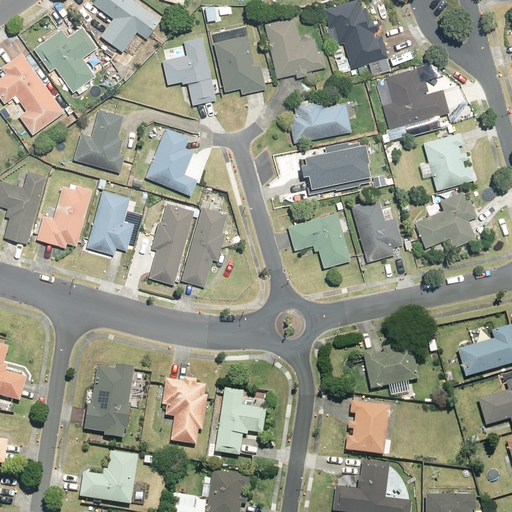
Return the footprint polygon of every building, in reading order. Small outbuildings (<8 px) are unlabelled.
[(139,0),(96,0),(94,5),(115,19),(103,37),(125,53),(139,33),(151,41),(166,18),(139,0)] [(362,0),(353,0),(324,8),(330,31),(337,29),(341,45),(347,43),(353,69),(393,59),(386,32),(376,35),(368,6),(364,7),(362,0)] [(297,17),(268,24),(279,79),(329,68),(325,51),(319,53),(316,39),(302,42),(297,17)] [(64,31),(37,51),(52,71),(56,68),(75,94),(99,76),(86,58),(100,48),(84,26),(69,37),(64,31)] [(249,37),(217,44),(227,92),(243,89),(244,95),(268,90),(263,66),(255,67),(249,37)] [(191,56),(164,61),(169,86),(192,81),(197,105),(218,100),(205,39),(188,43),(191,56)] [(10,74),(0,80),(0,94),(6,104),(18,96),(28,111),(22,116),(35,135),(67,112),(25,53),(5,67),(10,74)] [(351,71),(347,56),(337,59),(341,74),(351,71)] [(394,103),(385,106),(390,127),(451,113),(446,91),(426,96),(419,69),(387,77),(394,103)] [(296,115),(293,116),(299,143),(352,131),(346,106),(325,111),(322,100),(294,106),(296,115)] [(84,135),(77,161),(123,171),(126,157),(121,156),(125,141),(119,139),(124,116),(102,110),(95,137),(84,135)] [(192,136),(167,126),(148,178),(194,195),(199,181),(186,176),(195,152),(187,149),(192,136)] [(463,134),(427,143),(439,190),(475,181),(463,134)] [(307,158),(313,192),(373,183),(367,148),(307,158)] [(1,182),(0,183),(0,206),(15,210),(7,238),(29,244),(48,177),(34,173),(29,190),(1,182)] [(46,218),(39,238),(67,248),(69,243),(77,245),(95,189),(79,184),(76,191),(67,189),(56,222),(46,218)] [(446,211),(416,223),(426,249),(450,239),(454,249),(478,239),(471,221),(479,217),(468,192),(442,202),(446,211)] [(91,245),(117,253),(119,249),(128,252),(137,225),(126,222),(132,201),(107,193),(91,245)] [(382,199),(354,206),(369,263),(397,256),(394,248),(406,245),(398,218),(387,220),(382,199)] [(195,211),(169,205),(150,279),(176,285),(195,211)] [(226,214),(200,208),(181,282),(208,288),(226,214)] [(339,212),(289,226),(296,251),(320,244),(327,268),(353,261),(339,212)] [(497,340),(461,350),(468,377),(511,365),(511,326),(495,331),(497,340)] [(6,361),(11,344),(0,340),(0,393),(21,399),(28,376),(8,371),(10,362),(6,361)] [(414,343),(366,353),(373,389),(421,379),(414,343)] [(107,435),(125,438),(126,427),(130,428),(134,403),(130,402),(135,368),(117,366),(117,369),(100,366),(94,405),(90,404),(86,430),(107,433),(107,435)] [(204,395),(205,385),(201,384),(202,379),(186,378),(186,382),(166,380),(164,403),(169,404),(167,417),(176,418),(174,441),(198,444),(200,429),(205,430),(209,395),(204,395)] [(510,391),(479,400),(488,427),(511,419),(511,381),(507,383),(510,391)] [(250,432),(265,434),(268,409),(243,406),(246,390),(226,387),(217,452),(213,452),(212,462),(223,464),(225,453),(241,456),(245,435),(249,435),(250,432)] [(392,406),(353,400),(346,450),(386,455),(392,406)] [(0,461),(6,462),(9,439),(0,437),(0,461)] [(104,474),(85,472),(81,498),(133,504),(140,455),(112,452),(110,469),(105,468),(104,474)] [(392,464),(364,461),(361,487),(339,484),(336,510),(353,511),(411,511),(413,501),(388,498),(392,464)] [(246,511),(251,475),(214,470),(208,511),(246,511)] [(478,511),(478,496),(428,495),(428,511),(474,511),(478,511)]
